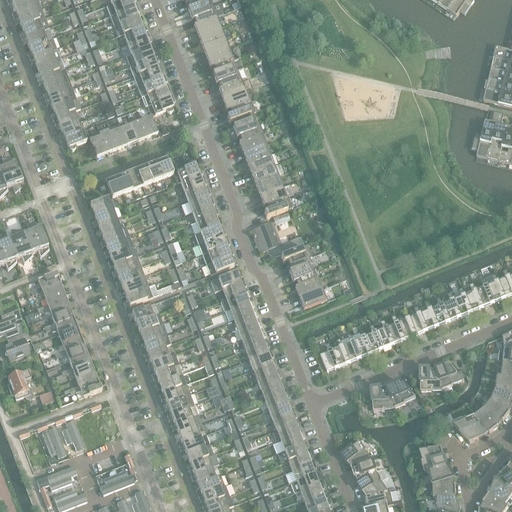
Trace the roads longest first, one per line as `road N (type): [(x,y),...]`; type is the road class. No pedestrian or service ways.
road 1 (residential): [(311,405),(263,281),(249,265),(236,210),(155,0)]
road 2 (residential): [(163,427),(68,180)]
road 3 (residential): [(311,405),(511,321)]
road 4 (residential): [(68,180),(0,4)]
road 5 (residential): [(67,264),(135,438)]
